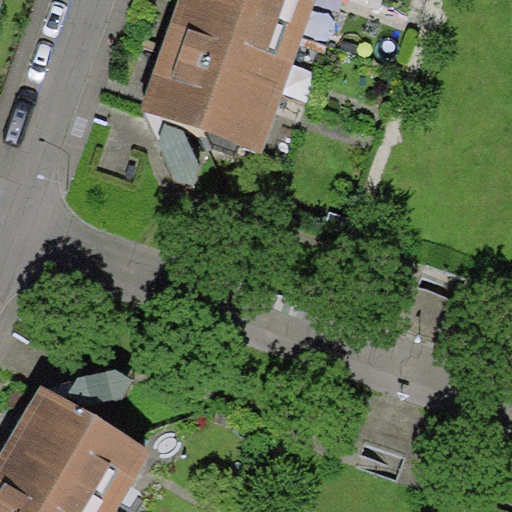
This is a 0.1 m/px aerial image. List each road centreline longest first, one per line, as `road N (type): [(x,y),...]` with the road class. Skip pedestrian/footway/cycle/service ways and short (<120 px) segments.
road 1 (residential): [(2,225),(511,404)]
road 2 (residential): [(2,225),(81,0)]
